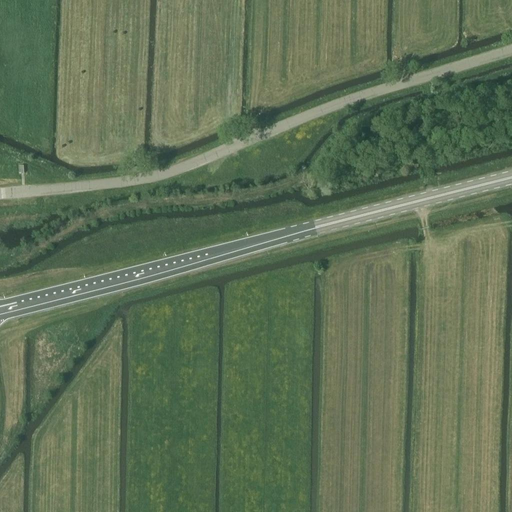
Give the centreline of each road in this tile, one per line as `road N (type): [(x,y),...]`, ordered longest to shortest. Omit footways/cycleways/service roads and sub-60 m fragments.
road 1 (unclassified): [(0,193),(167,175),(349,101),(511,52)]
road 2 (primary): [(511,177),(0,310)]
